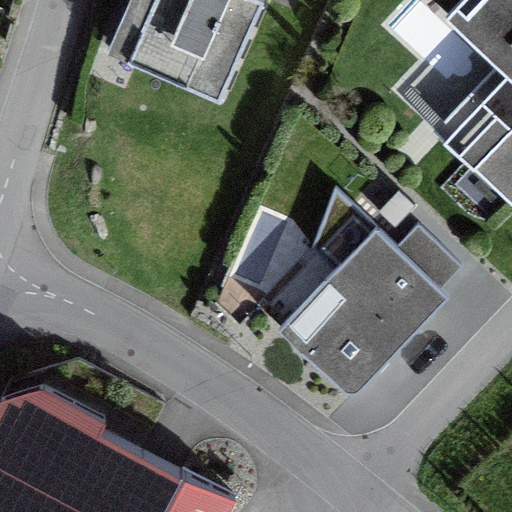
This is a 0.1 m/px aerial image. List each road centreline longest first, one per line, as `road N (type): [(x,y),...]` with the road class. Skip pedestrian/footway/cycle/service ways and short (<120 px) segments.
road 1 (residential): [(343,483),(189,369),(0,274)]
road 2 (residential): [(343,483),(511,305)]
road 3 (residential): [(0,206),(71,0)]
